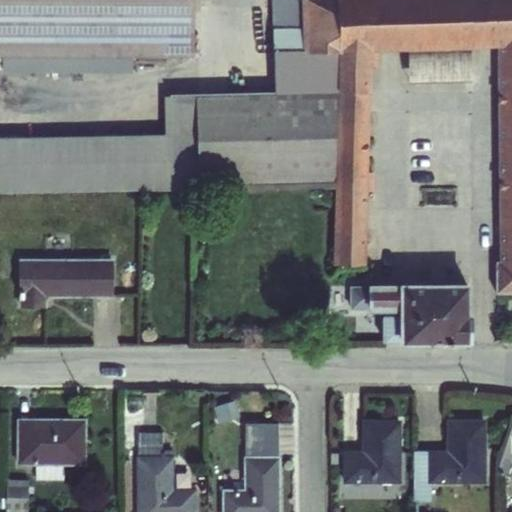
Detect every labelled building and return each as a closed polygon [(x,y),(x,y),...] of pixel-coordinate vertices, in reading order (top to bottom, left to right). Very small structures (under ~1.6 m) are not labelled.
[(0,0),(0,55),(192,56),(191,0),(0,0)] [(163,85),(161,140),(195,142),(197,190),(333,187),(331,264),(365,264),(369,92),(370,92),(371,51),(406,49),(407,82),(470,80),(469,47),(496,46),(497,261),(511,260),(511,0),(271,0),(271,28),(273,92),(199,94),(199,86),(163,85)] [(0,137),(0,192),(142,189),(197,190),(195,142),(161,140),(161,133),(0,137)] [(18,259),(18,307),(46,307),(46,297),(113,297),(113,259),(18,259)] [(511,260),(497,261),(494,261),(494,293),(511,293),(511,260)] [(367,284),(350,286),(351,309),(367,311),(399,311),(399,316),(382,316),(381,342),(399,342),(399,344),(469,342),(467,284),(399,284),(367,284)] [(233,400),(211,407),(217,424),(238,416),(233,400)] [(16,418),(15,464),(34,464),(34,480),(62,480),(62,465),(84,465),(85,419),(16,418)] [(412,450),(412,500),(429,500),(429,483),(485,483),(485,419),(445,419),(445,450),(426,450),(412,450)] [(361,451),(341,451),(342,483),(400,483),(399,420),(361,420),(361,451)] [(511,421),(496,470),(509,475),(511,468),(511,421)] [(243,489),(221,489),(220,511),(277,511),(277,456),(277,423),(244,423),(244,456),(243,456),(243,489)] [(135,456),(135,511),(194,511),(194,488),(172,489),(172,456),(162,456),(162,431),(135,431),(135,456)] [(5,479),(4,511),(26,511),(27,480),(5,479)]
